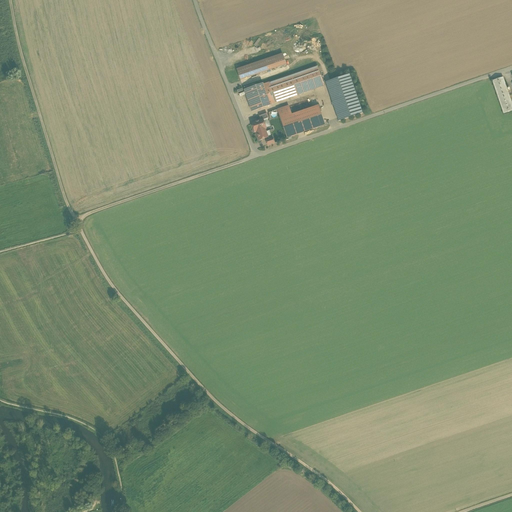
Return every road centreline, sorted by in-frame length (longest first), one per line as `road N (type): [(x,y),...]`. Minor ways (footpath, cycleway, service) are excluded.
road 1 (unclassified): [(193,0),(255,155),(511,67)]
road 2 (track): [(80,230),(103,274),(213,399),(359,511)]
road 3 (track): [(10,0),(80,230)]
road 4 (track): [(73,218),(255,155)]
